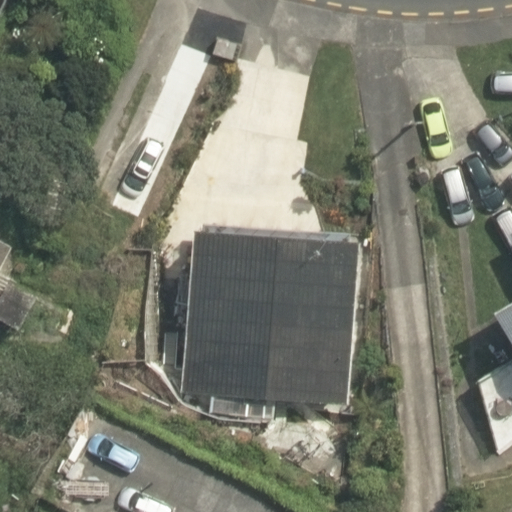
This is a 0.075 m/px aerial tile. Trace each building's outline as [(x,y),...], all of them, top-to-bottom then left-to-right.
[(179,394),(349,404),(359,242),(188,232),(179,394)] [(0,270),(11,248),(0,242),(0,270)] [(0,322),(15,331),(34,300),(7,284),(0,296),(0,322)] [(511,301),(489,315),(511,352),(511,301)] [(444,379),(401,380),(403,461),(446,460),(444,379)]
